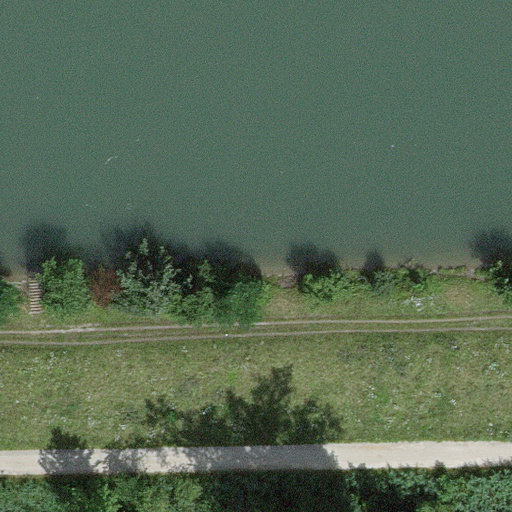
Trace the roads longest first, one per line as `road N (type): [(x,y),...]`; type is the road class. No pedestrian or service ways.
road 1 (track): [(511,327),(0,340)]
road 2 (track): [(0,462),(511,451)]
